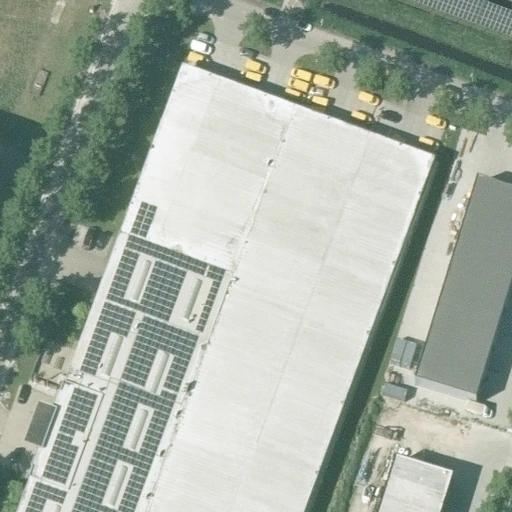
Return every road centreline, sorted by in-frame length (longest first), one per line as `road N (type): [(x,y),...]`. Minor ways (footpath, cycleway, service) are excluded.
road 1 (unclassified): [(0,340),(128,0)]
road 2 (unclassified): [(196,0),(511,119)]
